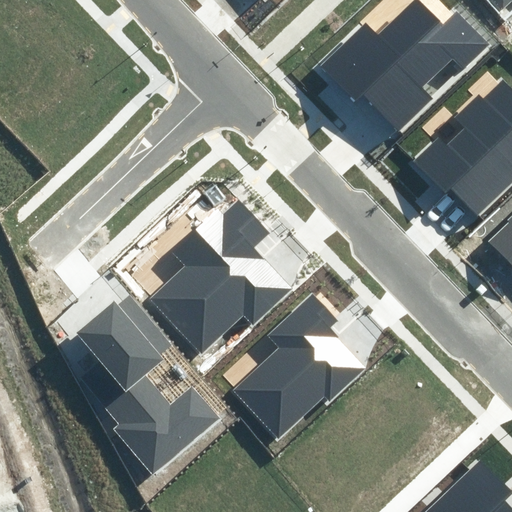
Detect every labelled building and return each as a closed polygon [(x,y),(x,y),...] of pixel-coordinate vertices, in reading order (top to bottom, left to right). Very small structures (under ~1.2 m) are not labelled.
[(414,0),(377,36),(369,27),(325,69),(357,102),(363,96),(397,131),(431,98),(422,89),(450,62),(459,71),(489,42),(458,10),(442,26),(416,0),(414,0)] [(511,0),(486,0),(504,20),(511,12),(511,0)] [(511,80),(508,77),(487,98),(481,92),(455,117),(464,126),(448,142),(440,134),(412,162),(445,195),(452,187),(482,217),(511,186),(511,80)] [(169,252),(183,266),(148,298),(201,355),(247,313),(254,320),(290,287),(217,208),(169,252)] [(511,211),(483,239),(511,270),(511,211)] [(267,336),(278,346),(232,391),(280,440),(324,396),(330,402),(366,367),(326,327),(335,317),(311,293),(267,336)] [(115,301),(75,333),(98,361),(79,376),(119,425),(113,430),(152,477),(220,421),(193,389),(172,406),(145,374),(164,359),(159,356),(171,346),(130,296),(119,305),(115,301)] [(511,490),(511,489),(484,459),(426,511),(511,511),(511,508),(503,499),(511,490)]
